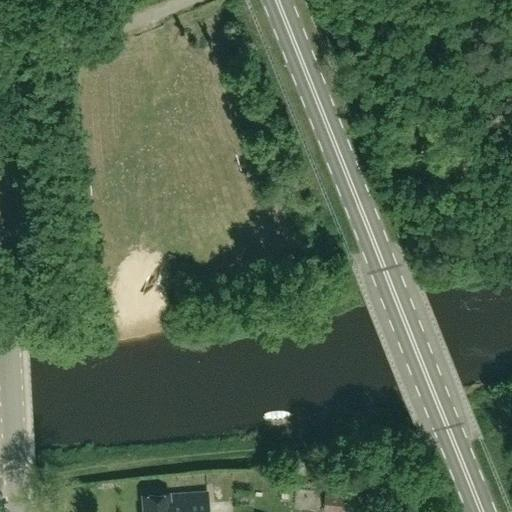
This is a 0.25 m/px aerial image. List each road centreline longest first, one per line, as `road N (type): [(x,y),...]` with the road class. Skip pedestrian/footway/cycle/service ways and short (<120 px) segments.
road 1 (primary): [(481,511),(275,0)]
road 2 (track): [(16,488),(295,452),(488,404),(511,423)]
road 3 (tertiary): [(18,511),(0,197)]
